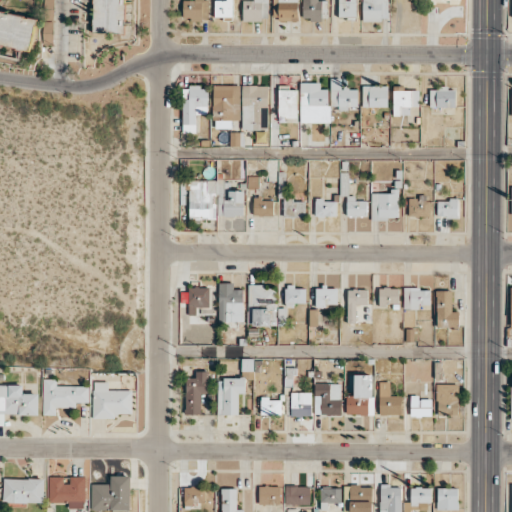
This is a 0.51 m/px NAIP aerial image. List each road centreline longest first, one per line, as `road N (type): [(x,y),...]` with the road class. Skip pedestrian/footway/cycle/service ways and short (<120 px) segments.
road 1 (residential): [(153,511),(162,0)]
road 2 (residential): [(0,449),(511,451)]
road 3 (residential): [(489,55),(182,53),(82,87),(0,78)]
road 4 (primary): [(486,511),(489,55)]
road 5 (residential): [(157,257),(511,253)]
